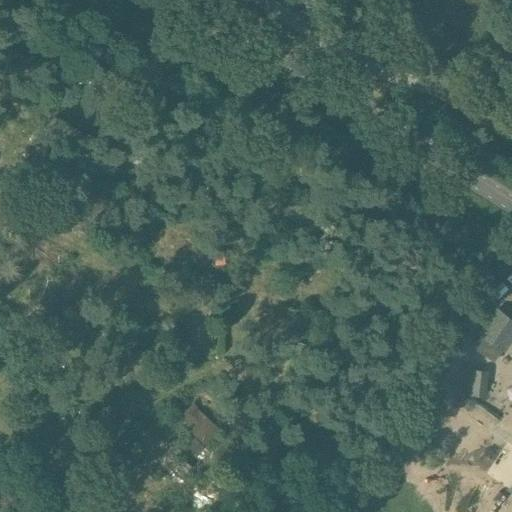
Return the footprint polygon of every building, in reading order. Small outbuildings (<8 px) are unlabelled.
[(328,287),(332,274),(299,263),(295,276),(328,287)] [(131,276),(126,297),(164,306),(169,286),(131,276)] [(205,345),(203,293),(178,294),(181,346),(205,345)] [(259,303),(252,326),(292,338),(299,315),(259,303)] [(511,342),(511,316),(497,307),(479,334),(482,336),(474,348),(495,362),(503,351),(505,352),(511,342)] [(511,480),(511,461),(503,474),(511,480)]
